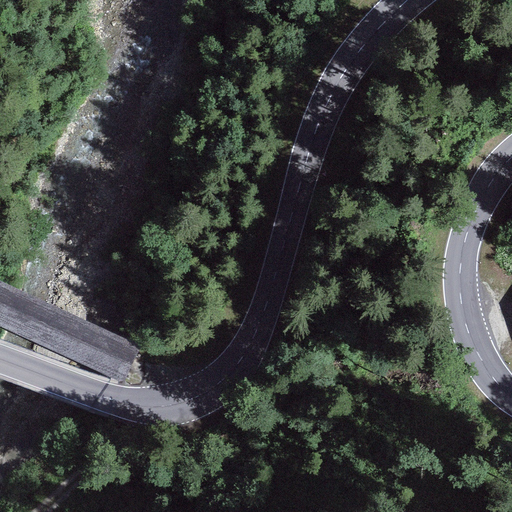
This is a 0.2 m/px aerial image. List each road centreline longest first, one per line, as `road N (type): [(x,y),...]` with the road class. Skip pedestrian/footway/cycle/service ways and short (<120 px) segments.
road 1 (tertiary): [(0,359),(135,405),(187,401),(226,378),(257,329),(330,96),(363,44),(407,0)]
road 2 (tertiary): [(511,157),(472,216),(459,285),(482,361),(511,395)]
